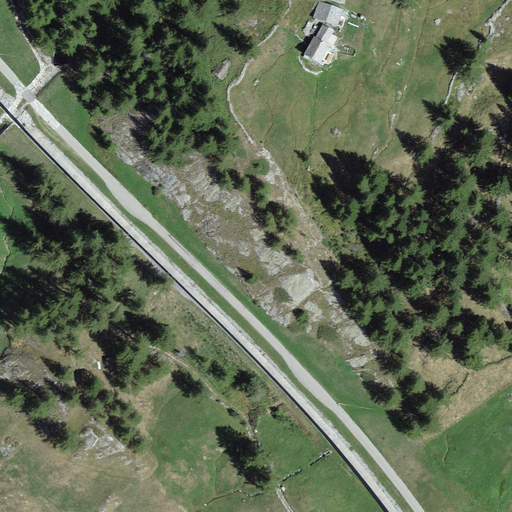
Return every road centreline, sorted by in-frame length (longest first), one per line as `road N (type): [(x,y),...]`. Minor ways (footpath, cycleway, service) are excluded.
road 1 (primary): [(0,60),(280,339),(399,468),(427,511)]
road 2 (residential): [(419,511),(264,332),(0,65)]
road 3 (residential): [(392,511),(347,454),(0,99)]
